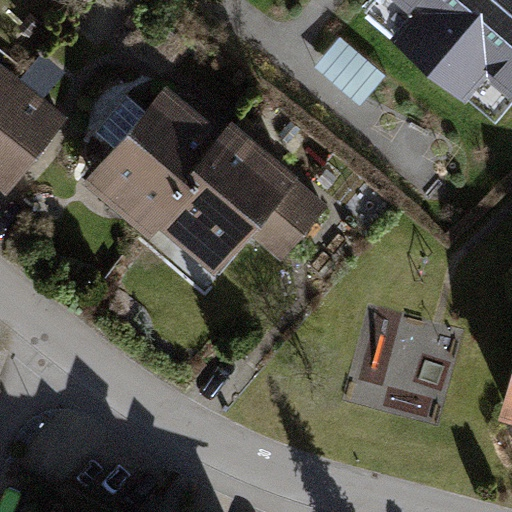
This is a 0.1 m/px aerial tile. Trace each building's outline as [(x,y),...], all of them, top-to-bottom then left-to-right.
[(511,114),(511,0),(375,0),(371,5),(505,122),(511,114)] [(0,96),(15,77),(0,65),(0,96)] [(65,117),(15,77),(0,96),(0,186),(6,191),(65,117)] [(143,218),(157,228),(232,135),(208,116),(201,126),(146,82),(67,180),(132,232),(143,218)] [(320,206),(232,135),(157,228),(208,269),(246,223),(282,252),(320,206)] [(511,365),(498,418),(511,421),(511,365)]
